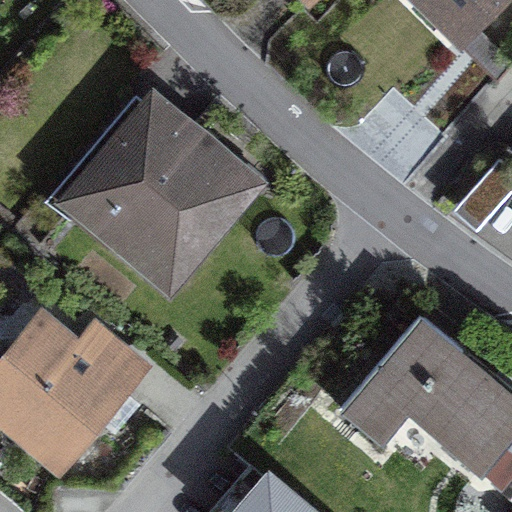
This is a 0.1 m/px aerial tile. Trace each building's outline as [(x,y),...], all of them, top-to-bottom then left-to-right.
[(500,0),(445,0),(473,27),(500,0)] [(181,139),(143,107),(101,157),(107,162),(91,181),(114,200),(95,222),(152,269),(178,238),(194,251),(254,180),(191,127),(181,139)] [(120,386),(44,323),(0,376),(0,407),(61,458),(120,386)] [(511,386),(452,337),(426,368),(396,343),(341,408),(384,444),(419,402),(492,463),(511,438),(511,386)] [(511,461),(496,480),(511,493),(511,461)] [(320,511),(268,467),(229,511),(320,511)]
